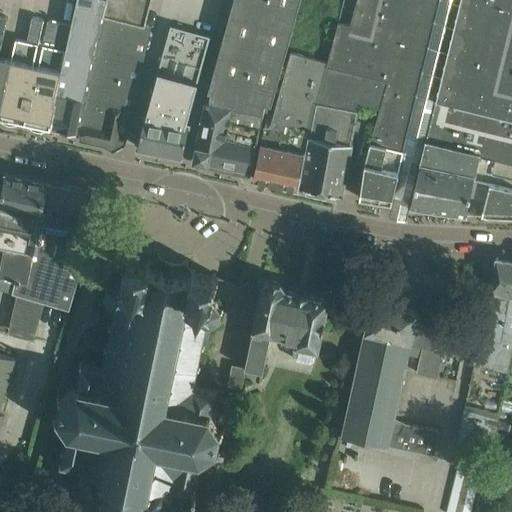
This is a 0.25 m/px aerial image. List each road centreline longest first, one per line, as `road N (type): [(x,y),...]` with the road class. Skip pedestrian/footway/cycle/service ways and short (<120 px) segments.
road 1 (residential): [(0,147),(398,230),(487,237)]
road 2 (residential): [(429,511),(487,237)]
